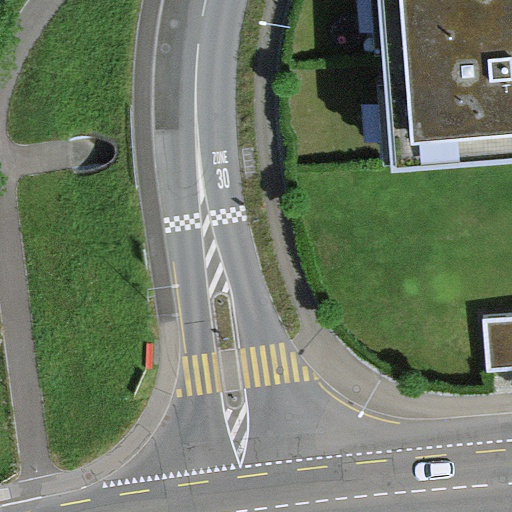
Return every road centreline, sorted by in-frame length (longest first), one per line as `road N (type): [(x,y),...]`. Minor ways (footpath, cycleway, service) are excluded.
road 1 (residential): [(209,0),(192,66),(245,510)]
road 2 (secondary): [(245,510),(511,482)]
